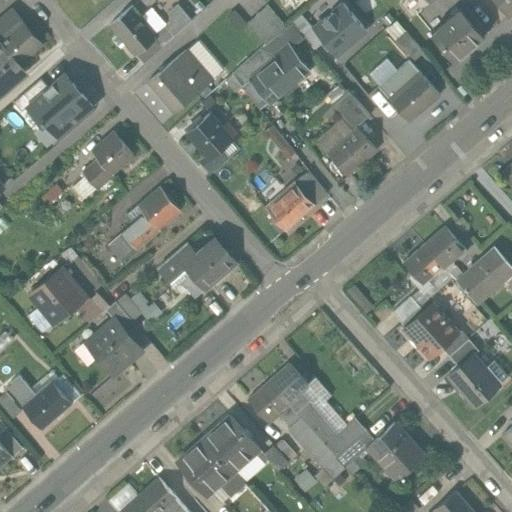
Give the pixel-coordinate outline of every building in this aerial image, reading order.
[(177,0),(165,8),(171,19),(155,29),(161,39),(190,20),(177,0)] [(511,0),(495,0),(511,19),(511,18),(511,0)] [(343,4),(313,28),(335,55),(365,30),(343,4)] [(431,34),(454,60),(483,35),(460,9),(431,34)] [(130,10),(110,28),(137,56),(156,38),(130,10)] [(269,10),(250,26),(269,48),(287,32),(269,10)] [(406,30),(407,32),(441,71),(454,60),(431,34),(416,16),(411,20),(406,30)] [(27,62),(43,49),(23,26),(2,44),(8,51),(0,58),(0,99),(2,102),(36,73),(27,62)] [(289,52),(304,40),(293,27),(287,32),(269,48),(263,52),(274,65),(289,52)] [(424,51),(407,32),(395,42),(412,61),(424,51)] [(184,52),(147,84),(174,114),(210,82),(184,52)] [(248,87),(270,112),(310,77),(289,52),(248,87)] [(398,74),(394,78),(401,85),(417,70),(410,63),(398,74)] [(386,73),(393,80),(394,78),(398,74),(392,68),(386,73)] [(382,90),(409,120),(439,92),(417,70),(401,85),(394,78),(393,80),(382,90)] [(33,129),(49,146),(90,110),(67,83),(33,113),(41,122),(33,129)] [(342,121),(317,142),(330,157),(358,133),(375,119),(351,91),(331,108),(342,121)] [(187,134),(210,160),(230,142),(207,116),(187,134)] [(348,179),(376,155),(358,133),(330,157),(348,179)] [(85,180),(97,193),(134,161),(113,136),(91,155),(96,161),(80,174),(85,180)] [(203,166),(211,175),(238,151),(230,142),(210,160),(203,166)] [(25,157),(16,166),(21,171),(30,162),(25,157)] [(311,177),(300,188),(317,207),(329,197),(311,177)] [(85,180),(74,189),(86,202),(97,193),(85,180)] [(0,200),(9,192),(0,182),(0,200)] [(270,213),(288,233),(317,207),(300,188),(270,213)] [(138,253),(181,215),(160,191),(139,209),(145,217),(123,236),(125,238),(138,253)] [(446,226),(425,245),(447,269),(452,275),(480,307),(511,278),(511,270),(492,248),(464,273),(455,262),(467,251),(446,226)] [(125,238),(112,249),(124,264),(138,253),(125,238)] [(160,270),(191,306),(237,267),(216,241),(199,255),(190,245),(160,270)] [(403,264),(425,289),(433,282),(438,287),(452,275),(447,269),(425,245),(403,264)] [(28,295),(58,328),(79,309),(88,301),(59,268),(28,295)] [(110,310),(116,317),(126,328),(142,313),(153,303),(142,290),(132,298),(128,294),(110,310)] [(79,309),(91,323),(109,306),(97,293),(88,301),(79,309)] [(432,298),(400,325),(429,358),(443,346),(460,330),(432,298)] [(153,303),(142,313),(151,324),(163,314),(153,303)] [(83,345),(111,378),(144,349),(126,328),(116,317),(83,345)] [(443,346),(461,366),(476,352),(478,350),(460,330),(443,346)] [(0,340),(0,355),(12,345),(4,336),(0,340)] [(461,366),(449,376),(476,406),(503,382),(476,352),(461,366)] [(291,359),(269,379),(296,408),(313,393),(318,387),(291,359)] [(67,405),(77,397),(59,377),(49,385),(67,405)] [(23,408),(41,429),(67,405),(49,385),(45,381),(33,392),(21,379),(7,391),(23,408)] [(303,417),(296,408),(269,379),(247,399),(272,425),(281,416),(291,428),(303,417)] [(23,408),(7,391),(0,398),(0,401),(14,417),(23,408)] [(303,417),(350,468),(367,452),(345,429),(313,393),(296,408),(303,417)] [(362,413),(345,429),(367,452),(384,437),(362,413)] [(234,417),(208,440),(243,480),(268,457),(267,455),(234,417)] [(350,468),(303,417),(291,428),(287,431),(320,467),(310,476),(316,482),(324,491),(350,468)] [(0,420),(0,432),(3,435),(10,428),(1,420),(0,420)] [(427,455),(398,424),(384,437),(367,452),(396,484),(427,455)] [(0,438),(0,440),(14,456),(24,447),(9,430),(3,435),(0,438)] [(511,430),(503,437),(511,447),(511,430)] [(0,469),(14,456),(0,440),(0,469)] [(208,440),(180,463),(215,503),(223,498),(240,483),(243,480),(208,440)] [(279,470),(297,455),(284,440),(267,455),(268,457),(279,470)] [(306,471),(294,481),(304,492),(316,482),(310,476),(306,471)] [(186,511),(156,479),(137,497),(151,511),(186,511)] [(223,498),(235,511),(265,511),(240,483),(223,498)] [(436,509),(438,511),(475,511),(457,491),(436,509)] [(151,511),(137,497),(120,511),(151,511)] [(387,511),(401,511),(405,509),(399,503),(387,511)] [(418,511),(419,511),(412,503),(405,509),(401,511),(418,511)]
